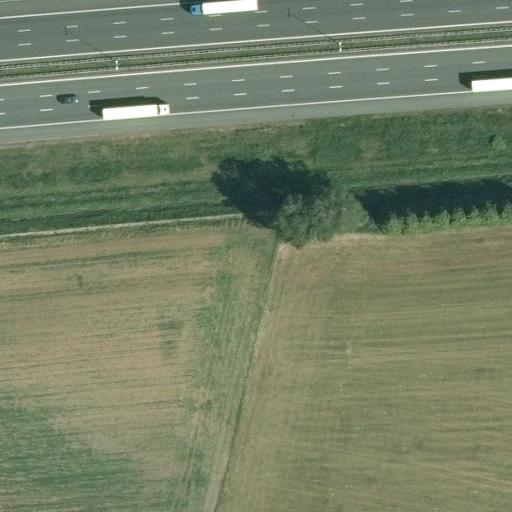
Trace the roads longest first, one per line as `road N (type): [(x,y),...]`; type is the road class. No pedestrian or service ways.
road 1 (motorway): [(0,109),(511,67)]
road 2 (motorway): [(511,0),(0,41)]
